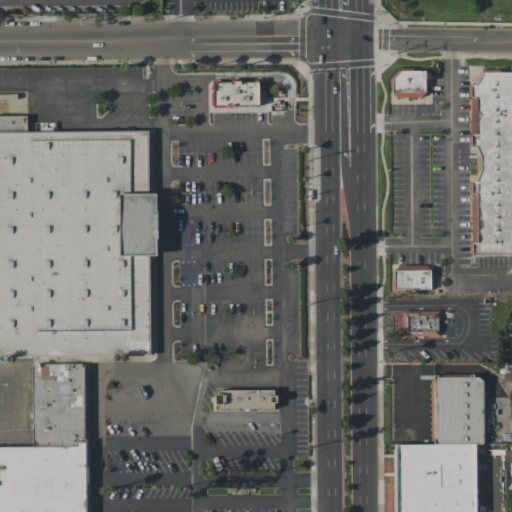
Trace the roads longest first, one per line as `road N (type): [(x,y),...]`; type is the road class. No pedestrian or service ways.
road 1 (primary): [(330,122),(334,511)]
road 2 (tertiary): [(0,42),(328,37)]
road 3 (primary): [(365,511),(363,190)]
